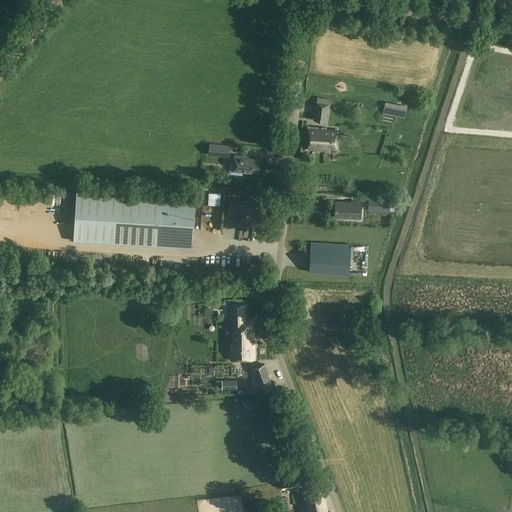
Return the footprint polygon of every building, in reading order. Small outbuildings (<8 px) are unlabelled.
[(317,98),(314,119),(326,121),(329,100),(317,98)] [(384,103),(382,114),(389,115),(391,104),(384,103)] [(326,127),(308,126),(306,149),(329,151),(330,149),(337,149),(339,131),(326,130),(326,127)] [(219,145),(218,156),(228,157),(229,146),(219,145)] [(249,156),(235,155),(234,163),(231,163),(230,173),(243,175),(243,171),(259,173),(260,159),(249,158),(249,156)] [(195,197),(76,190),(73,240),(192,248),(195,197)] [(250,202),(229,200),(228,213),(240,214),(239,225),(250,226),(251,216),(254,217),(255,203),(249,203),(250,202)] [(362,202),(352,201),(352,202),(337,201),(336,217),(361,219),(362,202)] [(204,205),(204,231),(222,231),(223,205),(204,205)] [(74,212),(65,212),(64,221),(73,221),(74,212)] [(351,245),(311,242),(309,271),(349,274),(351,245)] [(245,322),(245,304),(230,304),(230,319),(233,319),(233,341),(231,341),(231,360),(255,359),(255,342),(251,342),(251,322),(245,322)] [(274,388),(265,364),(253,369),(262,392),(274,388)] [(326,511),(324,489),(305,492),(307,507),(305,507),(306,511),(326,511)]
